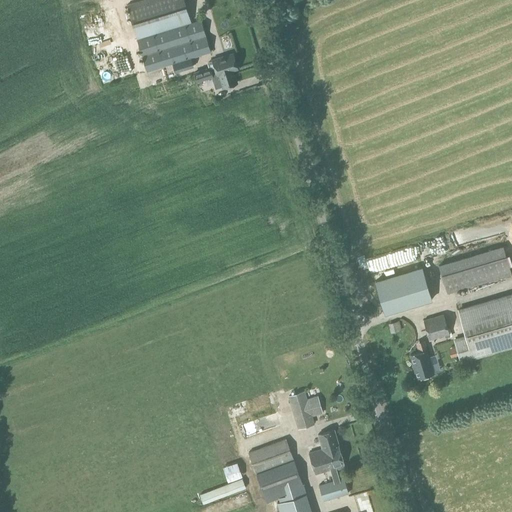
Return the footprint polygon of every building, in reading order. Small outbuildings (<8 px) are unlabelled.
[(191,23),(184,0),(142,0),(127,5),(133,24),(147,72),(210,52),(200,20),(191,23)] [(99,12),(91,15),(94,24),(103,21),(99,12)] [(238,69),(234,54),(213,60),(216,69),(218,75),(220,75),(223,86),(224,87),(238,83),(235,74),(234,74),(233,70),(238,69)] [(191,59),(181,62),(183,68),(193,65),(191,59)] [(213,67),(197,72),(200,81),(213,77),(217,88),(223,86),(220,75),(218,75),(216,69),(213,70),(213,67)] [(450,261),(435,265),(437,274),(475,265),(473,256),(464,258),(464,260),(458,262),(459,265),(451,267),(450,261)] [(442,292),(510,276),(506,257),(438,274),(442,292)] [(385,314),(432,300),(422,266),(375,280),(385,314)] [(511,292),(453,307),(463,350),(455,352),(457,361),(511,347),(511,292)] [(443,314),(424,320),(430,339),(449,334),(443,314)] [(435,374),(429,351),(411,356),(418,379),(423,378),(423,379),(425,380),(429,379),(431,377),(430,376),(435,374)] [(470,374),(480,371),(477,360),(467,362),(470,374)] [(304,392),(289,396),(299,427),(313,423),(304,392)] [(264,427),(273,424),(269,414),(261,416),(264,427)] [(323,449),(309,453),(315,473),(330,469),(332,469),(332,470),(337,469),(345,467),(338,445),(337,442),(338,442),(334,430),(318,435),(323,449)] [(278,493),(303,484),(287,438),(248,452),(265,497),(278,493)] [(218,468),(223,486),(195,494),(198,504),(242,491),(233,463),(218,468)] [(332,470),(332,469),(330,469),(333,480),(334,481),(340,479),(339,478),(337,469),(332,470)] [(340,479),(334,481),(333,480),(319,485),(323,501),(349,493),(344,477),(339,478),(340,479)]
